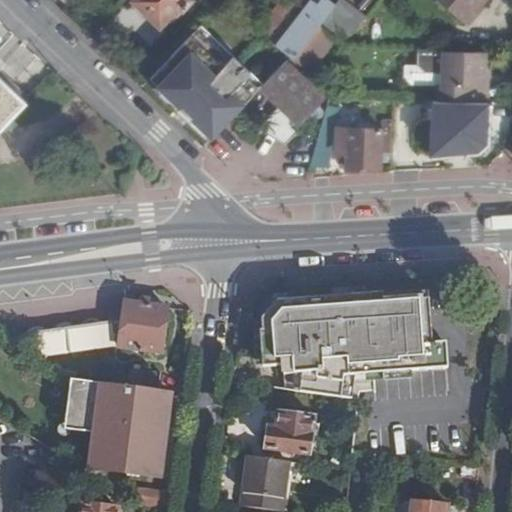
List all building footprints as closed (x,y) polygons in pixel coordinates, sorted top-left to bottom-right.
[(174,22),(192,1),(190,0),(134,0),(134,1),(161,27),(170,19),(174,22)] [(291,0),(263,33),(290,56),(294,60),(321,29),(323,30),(340,7),(338,4),(332,0),(319,0),(317,2),(313,0),(291,0)] [(342,46),(366,18),(345,0),(342,0),(338,4),(340,7),(323,30),(342,46)] [(439,0),(466,23),(487,0),(439,0)] [(294,60),(305,69),(313,59),(319,62),(334,44),(339,49),(342,46),(323,30),(321,29),(294,60)] [(232,57),(222,67),(191,38),(150,81),(211,139),(252,96),(239,84),(249,74),(232,57)] [(415,50),(415,63),(402,63),(401,82),(433,84),(435,51),(415,50)] [(439,101),(490,103),(491,86),(487,85),(488,54),(440,53),(439,101)] [(286,61),(261,86),(279,105),(259,128),(284,143),(301,125),(299,123),(323,98),(286,61)] [(0,129),(27,102),(0,76),(0,129)] [(327,119),(314,166),(332,169),(341,122),(327,119)] [(382,169),(383,131),(343,131),(343,155),(346,155),(346,169),(382,169)] [(430,291),(279,301),(262,316),(264,328),(261,328),(264,365),(284,369),(285,384),(303,384),(302,396),(342,402),(344,394),(362,396),(377,393),(375,376),(449,371),(447,345),(433,346),(430,291)] [(124,326),(123,349),(162,354),(168,310),(126,307),(124,326)] [(123,349),(124,326),(114,327),(113,325),(24,336),(49,355),(116,348),(123,349)] [(129,389),(161,393),(161,375),(131,372),(129,389)] [(170,395),(69,382),(62,431),(89,435),(84,475),(159,484),(170,395)] [(303,384),(285,384),(286,393),(302,396),(303,384)] [(344,394),(342,402),(360,404),(362,396),(344,394)] [(311,458),(316,421),(280,416),(279,431),(271,430),(269,452),(311,458)] [(281,511),(287,463),(248,458),(242,508),(275,511),(281,511)] [(41,511),(44,495),(25,493),(17,486),(13,511),(41,511)] [(168,508),(169,493),(139,489),(138,505),(168,508)] [(412,511),(450,511),(451,507),(414,502),(412,511)]
